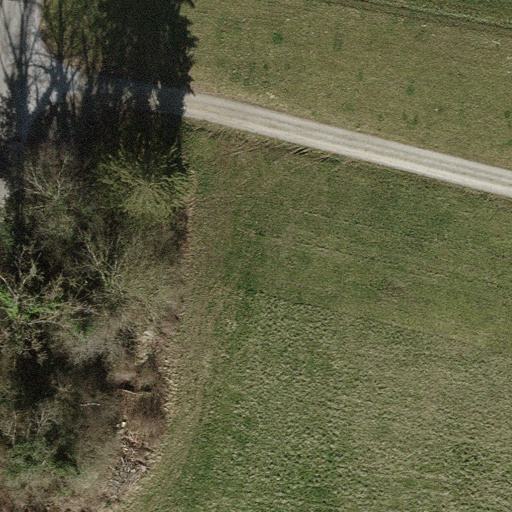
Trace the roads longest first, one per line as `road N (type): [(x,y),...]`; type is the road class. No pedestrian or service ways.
road 1 (track): [(511,188),(209,115),(7,85)]
road 2 (tertiary): [(23,0),(0,123)]
